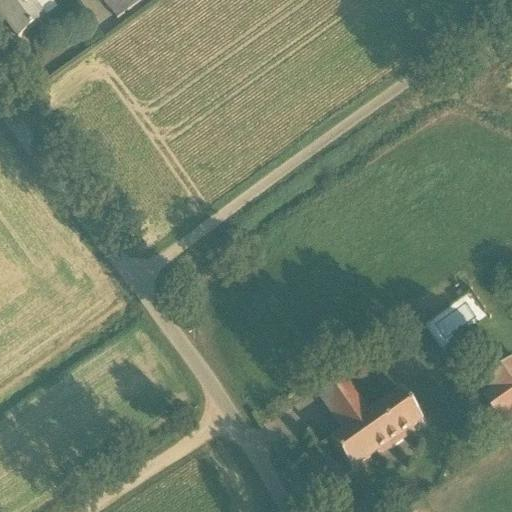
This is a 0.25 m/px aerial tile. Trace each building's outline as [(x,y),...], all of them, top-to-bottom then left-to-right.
[(44,20),(29,0),(0,0),(0,17),(2,16),(18,39),(44,20)] [(102,0),(117,20),(143,0),(102,0)] [(438,345),(487,319),(474,294),(425,320),(438,345)] [(491,391),(481,398),(499,424),(509,417),(511,421),(511,361),(484,381),(491,391)] [(335,420),(359,402),(340,375),(316,393),(335,420)] [(389,452),(404,442),(401,438),(423,422),(401,391),(330,441),(352,472),(386,448),(389,452)]
